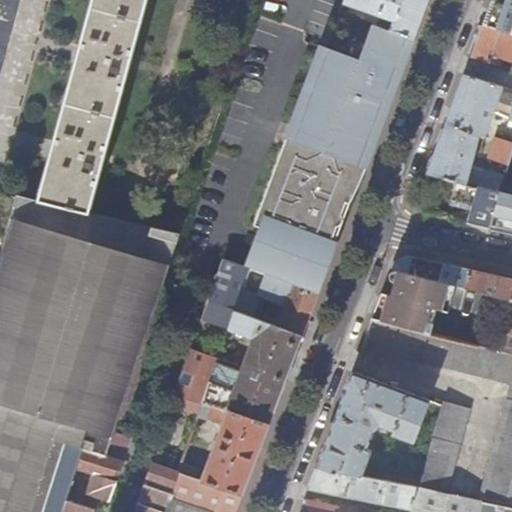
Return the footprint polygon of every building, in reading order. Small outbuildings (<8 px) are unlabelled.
[(0,0),(0,69),(18,0),(0,0)] [(42,185),(38,200),(90,213),(91,208),(93,199),(94,199),(95,197),(94,196),(100,175),(101,175),(102,173),(100,173),(105,156),(106,157),(106,154),(112,132),(113,132),(113,130),(112,129),(120,104),(121,101),(120,101),(126,80),(127,80),(128,78),(126,77),(132,60),(132,61),(133,59),(132,59),(138,36),(139,37),(140,35),(138,34),(146,8),(147,9),(147,6),(146,6),(147,0),(93,0),(88,20),(87,20),(86,22),(87,23),(82,43),(80,43),(80,46),(81,46),(76,63),(75,62),(75,65),(76,65),(70,87),(69,87),(68,90),(69,90),(62,115),(61,115),(60,118),(61,118),(55,139),(54,139),(53,142),(54,142),(50,159),(49,158),(48,161),(49,161),(43,182),(42,182),(42,185)] [(346,0),(346,2),(385,18),(382,26),(416,38),(429,3),(430,0),(346,0)] [(511,0),(493,0),(490,9),(484,25),(511,34),(511,0)] [(410,55),(416,38),(382,26),(370,22),(356,59),(318,46),(316,53),(264,200),(254,227),(259,229),(246,267),(251,269),(319,293),(325,277),(335,252),(336,249),(338,243),(334,241),(338,229),(341,227),(344,224),(344,219),(343,217),(347,206),(357,180),(381,115),(385,112),(386,109),(386,106),(385,102),(388,96),(390,90),(396,92),(410,55)] [(511,61),(511,34),(484,25),(477,44),(470,62),(484,66),(485,63),(491,64),(494,56),(511,61)] [(459,182),(467,184),(471,167),(475,152),(480,153),(483,142),(493,113),(502,87),(465,76),(445,128),(428,174),(459,182)] [(511,90),(502,87),(493,113),(510,118),(511,113),(511,90)] [(490,159),(509,165),(511,157),(511,145),(496,140),(490,159)] [(511,157),(509,165),(507,174),(506,177),(500,192),(492,228),(508,232),(511,232),(511,157)] [(486,167),(507,174),(509,165),(490,159),(486,167)] [(467,184),(500,192),(506,177),(471,167),(467,184)] [(469,223),(492,228),(500,192),(467,184),(459,182),(454,200),(473,204),(472,209),(469,223)] [(0,234),(6,236),(17,195),(0,190),(0,234)] [(0,511),(62,511),(73,482),(77,468),(93,473),(87,493),(110,501),(124,461),(122,460),(130,438),(113,433),(164,285),(180,236),(97,214),(90,213),(38,200),(17,195),(6,236),(0,257),(0,511)] [(473,204),(454,200),(453,204),(457,205),(472,209),(473,204)] [(392,268),(458,286),(466,288),(471,270),(425,259),(409,255),(395,262),(392,268)] [(224,260),(210,298),(202,320),(254,338),(238,382),(227,410),(271,422),(290,371),(303,336),(279,328),(257,319),(235,312),(241,296),(243,289),(251,269),(246,267),(238,264),(224,260)] [(374,319),(433,334),(440,309),(451,312),(458,286),(392,268),(390,275),(392,280),(395,282),(393,287),(390,296),(383,293),(374,319)] [(319,293),(251,269),(243,289),(288,305),(285,310),(279,328),(303,336),(312,312),(319,293)] [(466,288),(511,299),(511,278),(496,275),(493,274),(488,274),(471,270),(466,288)] [(288,305),(243,289),(241,296),(257,301),(285,310),(288,305)] [(257,301),(241,296),(235,312),(257,319),(259,313),(254,311),(257,301)] [(511,352),(499,349),(433,334),(374,319),(367,336),(363,347),(511,384),(481,500),(484,501),(483,503),(508,508),(511,493),(511,352)] [(499,349),(511,352),(511,319),(508,319),(499,349)] [(219,358),(192,349),(176,394),(203,403),(219,358)] [(227,410),(238,382),(233,380),(238,365),(219,358),(203,403),(227,410)] [(336,420),(319,465),(363,475),(373,450),(368,448),(374,430),(381,425),(394,431),(393,435),(414,442),(430,400),(353,372),(336,420)] [(421,487),(449,493),(470,408),(443,401),(421,487)] [(271,422),(227,410),(203,403),(199,416),(223,424),(221,430),(218,428),(217,432),(220,433),(202,480),(243,494),(260,451),(271,422)] [(152,462),(133,511),(167,511),(171,500),(210,511),(236,511),(243,494),(202,480),(196,478),(179,472),(152,462)] [(182,463),(179,472),(196,478),(200,468),(182,463)] [(480,511),(483,503),(484,501),(481,500),(449,493),(421,487),(363,475),(319,465),(310,488),(418,511),(417,511),(355,511),(306,500),(300,511),(480,511)] [(80,484),(73,482),(62,511),(91,511),(93,508),(72,501),(75,491),(78,492),(80,484)] [(167,511),(210,511),(171,500),(167,511)] [(511,511),(511,508),(508,508),(483,503),(480,511),(511,511)]
